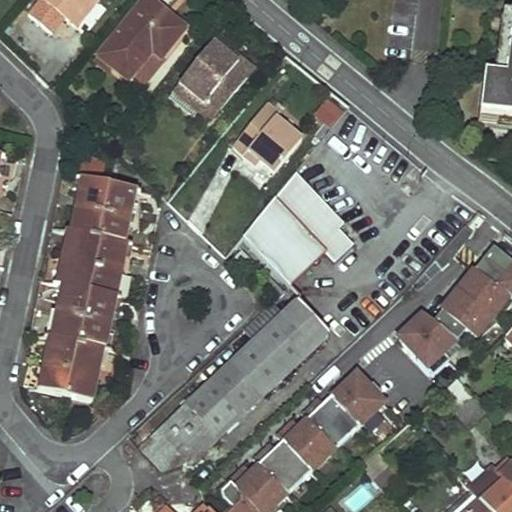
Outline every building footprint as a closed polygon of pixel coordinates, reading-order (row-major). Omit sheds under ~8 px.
[(45,0),(32,17),(56,36),(67,20),(71,23),(89,0),(45,0)] [(100,0),(89,0),(71,23),(79,30),(102,2),(100,0)] [(141,4),(93,63),(108,75),(123,86),(146,58),(156,65),(179,36),(141,4)] [(511,20),(502,19),(494,80),(481,79),(475,125),(511,129),(511,20)] [(231,72),(243,83),(250,75),(211,44),(208,48),(233,69),(231,72)] [(199,111),(205,104),(218,114),(243,83),(231,72),(233,69),(208,48),(174,90),(199,111)] [(146,58),(123,86),(135,96),(158,67),(156,65),(146,58)] [(108,75),(93,63),(90,68),(104,79),(108,75)] [(206,128),(218,114),(205,104),(199,111),(174,90),(168,97),(206,128)] [(326,130),(342,113),(326,99),(310,116),(326,130)] [(263,107),(228,149),(240,159),(245,154),(256,163),(270,176),(297,145),(271,122),(276,117),(263,107)] [(240,159),(251,168),(256,163),(245,154),(240,159)] [(0,155),(0,171),(9,173),(9,158),(0,155)] [(296,175),(242,241),(290,292),(326,258),(334,267),(354,249),(339,233),(345,227),(296,175)] [(82,180),(72,233),(98,238),(108,186),(82,180)] [(108,186),(98,238),(100,238),(125,243),(129,222),(141,225),(141,205),(134,204),(136,191),(108,186)] [(69,248),(62,286),(90,291),(100,238),(98,238),(72,233),(66,232),(61,247),(69,248)] [(100,238),(90,291),(117,297),(128,244),(125,243),(100,238)] [(511,262),(492,247),(473,271),(494,287),(511,264),(511,262)] [(511,264),(494,287),(510,300),(511,302),(511,264)] [(473,271),(471,269),(437,310),(440,313),(464,332),(476,342),(510,300),(494,287),(473,271)] [(62,286),(52,339),(75,344),(79,345),(90,291),(62,286)] [(90,291),(79,345),(106,350),(111,329),(120,331),(119,311),(114,310),(117,297),(90,291)] [(218,444),(330,341),(295,303),(136,450),(161,478),(181,459),(188,467),(216,441),(218,444)] [(419,313),(393,338),(426,373),(458,344),(456,342),(432,323),(419,313)] [(464,332),(440,313),(432,323),(456,342),(464,332)] [(511,350),(511,329),(502,341),(511,350)] [(48,338),(38,390),(64,396),(75,344),(52,339),(48,338)] [(75,344),(64,396),(92,401),(100,365),(109,367),(110,351),(106,350),(79,345),(75,344)] [(387,405),(355,371),(328,396),(330,398),(358,429),(359,430),(387,405)] [(466,428),(483,411),(455,382),(438,399),(466,428)] [(358,429),(330,398),(306,420),(335,451),(358,429)] [(511,439),(511,402),(510,401),(492,419),(511,439)] [(306,420),(304,419),(279,442),(281,443),(309,474),(310,475),(335,452),(335,451),(306,420)] [(309,474),(281,443),(257,466),(285,497),(309,474)] [(382,494),(398,478),(376,453),(359,468),(382,494)] [(486,511),(511,511),(511,470),(504,462),(494,471),(490,467),(466,489),(468,492),(486,511)] [(257,466),(255,464),(231,487),(254,511),(271,511),(287,498),(285,497),(257,466)] [(254,511),(231,487),(229,484),(219,492),(221,499),(229,508),(224,511),(254,511)] [(486,511),(468,492),(444,511),(486,511)]
